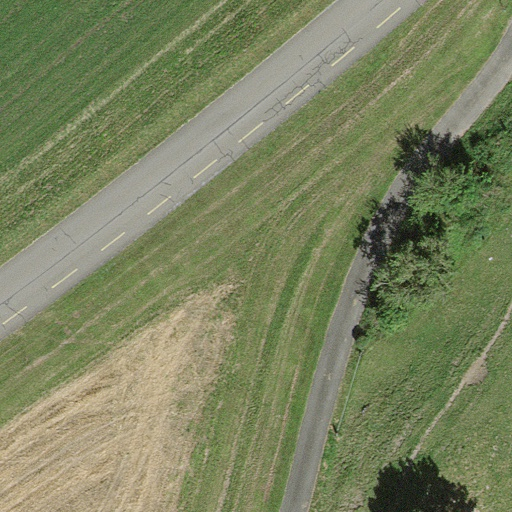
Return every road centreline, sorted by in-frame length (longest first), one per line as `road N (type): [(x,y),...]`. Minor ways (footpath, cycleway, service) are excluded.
road 1 (track): [(290,511),(336,297),(511,1)]
road 2 (residential): [(368,0),(166,172),(0,297)]
